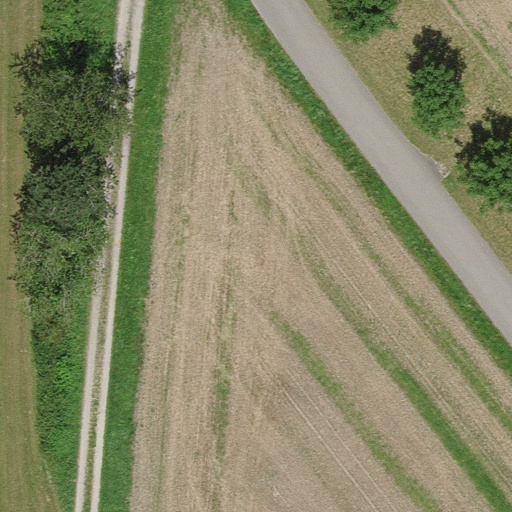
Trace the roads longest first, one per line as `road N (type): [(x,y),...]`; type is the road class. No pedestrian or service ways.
road 1 (track): [(84,511),(136,0)]
road 2 (unclassified): [(511,318),(317,69),(277,0)]
